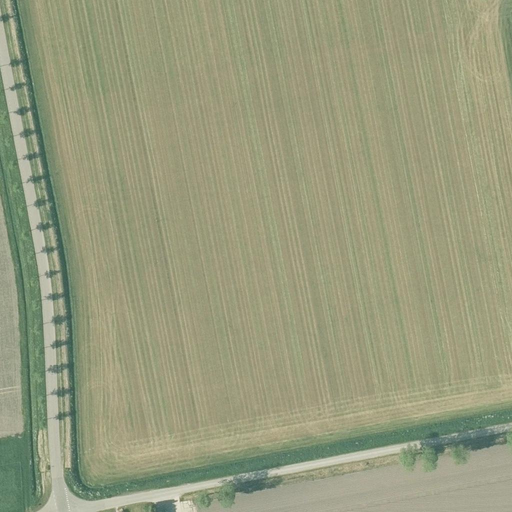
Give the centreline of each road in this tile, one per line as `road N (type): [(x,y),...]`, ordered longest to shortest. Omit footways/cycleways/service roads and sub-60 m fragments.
road 1 (unclassified): [(62,511),(45,287),(0,43)]
road 2 (unclassified): [(63,511),(511,427)]
